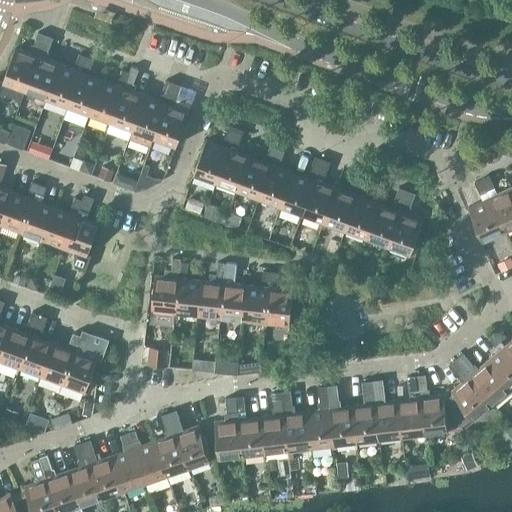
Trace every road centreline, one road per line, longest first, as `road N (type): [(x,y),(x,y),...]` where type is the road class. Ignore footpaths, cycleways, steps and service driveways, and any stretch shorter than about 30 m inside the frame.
road 1 (residential): [(494,294),(454,206),(456,162),(375,133),(347,152),(319,140),(310,109),(232,79),(214,86)]
road 2 (residential): [(135,401),(441,357),(494,315),(494,294)]
road 3 (tertiary): [(190,0),(450,98),(511,109)]
road 4 (residential): [(214,86),(179,187),(152,201),(0,149)]
road 5 (tertiary): [(511,78),(455,68),(259,0)]
road 6 (residential): [(135,401),(138,335),(0,284)]
road 7 (residential): [(0,460),(135,401)]
